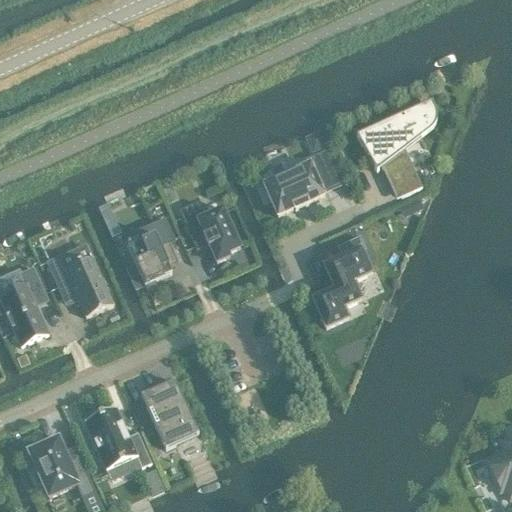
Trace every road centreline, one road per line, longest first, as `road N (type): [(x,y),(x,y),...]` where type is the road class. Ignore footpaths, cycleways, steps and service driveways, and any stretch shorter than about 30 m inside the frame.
road 1 (residential): [(356,214),(294,242),(310,282),(0,422)]
road 2 (tertiary): [(0,69),(156,0)]
